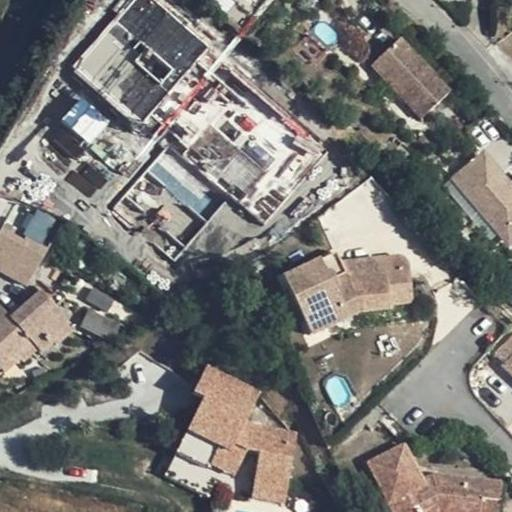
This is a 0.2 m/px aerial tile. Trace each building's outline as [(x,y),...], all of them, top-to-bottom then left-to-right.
[(133,60),(138,61),(170,3),(166,0),(149,0),(140,16),(134,12),(115,47),(119,51),(118,57),(120,61),(123,62),(129,62),(133,60)] [(180,8),(170,3),(138,61),(147,67),(180,8)] [(176,38),(199,52),(211,32),(186,18),(176,38)] [(196,58),(199,52),(176,38),(172,45),(196,58)] [(395,46),(366,70),(412,125),(441,100),(395,46)] [(82,97),(61,118),(89,144),(109,123),(82,97)] [(307,150),(317,141),(293,110),(281,118),(307,150)] [(289,181),(311,163),(283,127),(261,144),(289,181)] [(511,233),(511,209),(473,167),(445,193),(496,248),(511,233)] [(340,201),(359,186),(352,176),(333,191),(340,201)] [(0,271),(14,279),(35,239),(0,219),(0,271)] [(309,269),(357,318),(388,315),(388,310),(407,308),(404,274),(399,269),(392,266),(379,268),(380,276),(340,279),(338,271),(332,259),(309,269)] [(379,268),(338,271),(340,279),(380,276),(379,268)] [(357,318),(309,269),(278,282),(307,342),(357,318)] [(0,350),(19,334),(28,343),(31,348),(45,337),(43,334),(60,319),(47,303),(54,297),(47,288),(37,297),(28,285),(0,311),(0,350)] [(400,318),(408,325),(407,308),(388,310),(388,315),(357,318),(369,330),(371,330),(389,328),(400,318)] [(82,328),(110,336),(115,320),(87,311),(82,328)] [(369,330),(357,318),(307,342),(310,350),(341,336),(345,339),(369,330)] [(400,318),(389,328),(408,327),(408,325),(400,318)] [(66,326),(60,319),(43,334),(45,337),(48,341),(66,326)] [(0,350),(0,358),(6,353),(11,357),(28,343),(19,334),(0,350)] [(511,354),(499,367),(511,379),(511,354)] [(127,394),(140,376),(123,364),(109,381),(127,394)] [(256,406),(203,379),(189,405),(198,411),(209,416),(201,428),(190,423),(156,485),(198,508),(206,494),(239,511),(274,511),(286,447),(249,439),(242,434),(256,406)] [(209,416),(198,411),(190,423),(201,428),(209,416)] [(501,485),(463,481),(463,485),(450,484),(451,479),(434,477),(423,482),(409,447),(375,459),(395,511),(477,511),(478,502),(499,503),(501,485)] [(497,511),(499,503),(478,502),(477,511),(497,511)]
